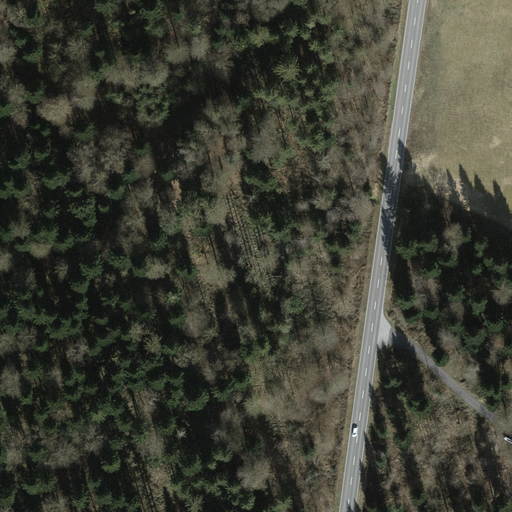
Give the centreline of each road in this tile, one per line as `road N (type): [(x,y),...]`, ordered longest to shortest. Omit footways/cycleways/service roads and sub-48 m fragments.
road 1 (tertiary): [(416,0),(347,511)]
road 2 (track): [(0,54),(67,95),(99,79),(135,80),(183,0)]
road 3 (track): [(511,431),(419,350),(370,333)]
